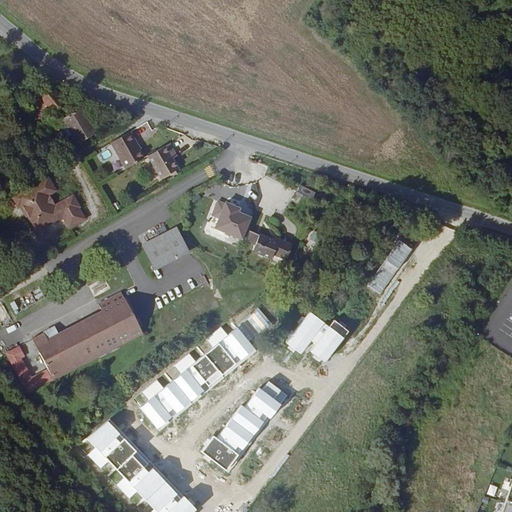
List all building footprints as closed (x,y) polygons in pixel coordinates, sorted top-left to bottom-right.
[(19,70),(16,74),(22,79),(26,75),(19,70)] [(30,81),(37,77),(35,72),(27,77),(30,81)] [(37,89),(42,95),(53,87),(48,81),(37,89)] [(53,87),(42,95),(28,107),(40,122),(66,101),(54,86),(53,87)] [(97,130),(82,105),(63,116),(78,141),(97,130)] [(137,142),(129,129),(110,141),(119,158),(124,167),(143,156),(138,148),(135,143),(137,142)] [(173,150),(168,142),(146,155),(159,177),(170,171),(177,167),(171,157),(168,152),(173,150)] [(117,171),(124,167),(119,158),(112,162),(117,171)] [(46,175),(10,197),(16,207),(18,206),(21,205),(27,217),(25,218),(38,239),(48,234),(44,226),(60,216),(67,228),(83,218),(77,207),(78,206),(71,195),(54,205),(50,198),(46,200),(45,197),(48,194),(53,192),(49,185),(51,183),(46,175)] [(297,192),(312,197),(315,189),(300,184),(297,192)] [(241,211),(243,207),(217,198),(207,226),(254,242),(257,233),(248,229),(253,215),(241,211)] [(21,205),(18,206),(25,218),(27,217),(21,205)] [(142,244),(155,268),(189,250),(176,226),(142,244)] [(261,232),(253,250),(272,257),(274,254),(286,259),(292,243),(274,235),(273,237),(261,232)] [(47,368),(53,380),(143,332),(121,291),(98,303),(101,309),(46,338),(44,332),(32,339),(47,368)] [(25,356),(19,346),(5,353),(27,394),(53,380),(47,368),(32,376),(21,358),(25,356)] [(511,511),(511,484),(506,482),(495,511),(511,511)]
